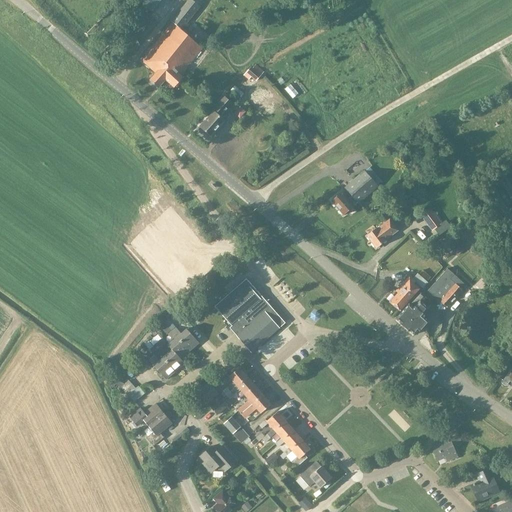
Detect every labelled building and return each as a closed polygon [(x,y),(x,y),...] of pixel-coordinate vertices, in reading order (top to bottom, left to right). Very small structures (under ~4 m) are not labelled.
[(160,0),(137,0),(152,11),(160,0)] [(181,76),(186,69),(203,48),(180,31),(199,7),(190,0),(187,0),(168,26),(170,27),(142,60),(155,74),(149,80),(157,88),(165,80),(173,87),(183,78),(181,76)] [(113,67),(121,70),(123,63),(116,60),(113,67)] [(248,80),(251,77),(255,81),(260,76),(250,67),(243,76),(248,80)] [(233,84),(229,87),(234,94),(238,91),(233,84)] [(199,127),(210,137),(224,122),(220,117),(232,104),(224,97),(212,110),(213,111),(199,127)] [(378,187),(377,186),(382,182),(369,168),(345,188),(352,196),(348,200),(342,192),(331,201),(343,215),(358,203),(358,204),(378,187)] [(401,198),(406,204),(416,197),(412,191),(401,198)] [(431,209),(420,216),(432,231),(442,224),(431,209)] [(377,228),(366,236),(376,249),(388,240),(387,239),(398,231),(389,220),(377,229),(377,228)] [(448,247),(456,257),(464,251),(461,247),(463,245),(457,238),(448,247)] [(447,268),(427,291),(447,308),(463,291),(449,279),(454,274),(449,269),(447,268)] [(414,284),(415,282),(422,289),(427,282),(417,273),(413,279),(409,276),(395,291),(398,293),(389,302),(399,311),(419,289),(414,284)] [(246,279),(214,307),(231,326),(229,328),(252,353),(285,324),(246,279)] [(410,304),(396,319),(401,323),(400,324),(409,332),(409,331),(414,336),(417,332),(418,333),(428,323),(423,317),(430,310),(428,309),(432,305),(419,294),(410,304)] [(171,330),(165,323),(164,323),(160,327),(166,335),(171,330)] [(186,330),(181,334),(175,327),(171,331),(189,351),(198,343),(186,330)] [(173,341),(167,345),(180,359),(181,359),(189,351),(171,331),(167,334),(169,337),(173,341)] [(162,339),(153,347),(157,351),(175,372),(185,364),(181,359),(180,359),(167,345),(162,339)] [(157,351),(153,347),(149,350),(159,362),(154,366),(166,380),(175,372),(157,351)] [(511,363),(500,378),(501,383),(505,386),(509,386),(510,385),(511,386),(511,363)] [(222,392),(226,396),(247,377),(239,368),(229,377),(233,382),(222,392)] [(229,400),(240,390),(244,395),(255,386),(247,377),(226,396),(229,400)] [(121,388),(125,392),(132,385),(129,381),(121,388)] [(208,383),(197,392),(207,403),(218,394),(208,383)] [(136,390),(132,385),(125,392),(128,396),(136,390)] [(249,400),(243,405),(247,409),(252,404),(263,395),(255,386),(244,395),(249,400)] [(271,404),(263,395),(252,404),(247,409),(242,414),(245,418),(255,408),(260,413),(271,404)] [(217,415),(228,406),(221,399),(210,408),(217,415)] [(143,420),(148,426),(164,414),(156,404),(144,414),(140,409),(130,418),(136,426),(143,420)] [(238,410),(242,414),(247,409),(243,405),(238,410)] [(265,420),(259,425),(262,428),(268,423),(273,429),(274,431),(285,422),(277,412),(266,421),(265,420)] [(172,424),(164,414),(148,426),(153,432),(146,438),(153,447),(163,438),(160,434),(172,424)] [(240,427),(232,418),(223,425),(233,435),(240,427)] [(273,429),(267,434),(268,436),(270,438),(276,433),(281,438),(283,440),(293,431),(285,422),(274,431),(273,429)] [(240,427),(233,435),(241,444),(249,437),(240,427)] [(449,440),(432,448),(437,461),(446,458),(447,461),(457,457),(451,444),(460,440),(455,429),(446,433),(449,440)] [(281,438),(275,444),(276,446),(278,447),(284,442),(289,448),(291,449),(301,440),(293,431),(283,440),(281,438)] [(289,448),(279,456),(281,458),(282,459),(292,451),(297,457),(291,462),(296,468),(307,458),(304,455),(310,450),(301,440),(291,449),(289,448)] [(214,470),(215,472),(221,472),(223,471),(224,472),(236,461),(226,450),(220,456),(212,447),(200,457),(205,462),(203,464),(211,473),(214,470)] [(265,460),(269,466),(278,458),(273,453),(265,460)] [(302,473),(299,476),(309,487),(311,484),(314,482),(320,488),(331,478),(324,470),(321,467),(316,462),(316,461),(302,473)] [(480,482),(470,486),(477,503),(500,493),(489,469),(476,475),(480,482)] [(217,511),(231,511),(237,507),(228,496),(227,497),(222,492),(214,499),(218,504),(214,508),(217,511)] [(437,505),(441,498),(437,495),(432,501),(437,505)] [(305,497),(298,503),(305,511),(312,506),(305,497)] [(511,511),(511,501),(499,506),(501,511),(511,511)] [(247,502),(240,507),(244,511),(246,511),(252,508),(247,502)]
